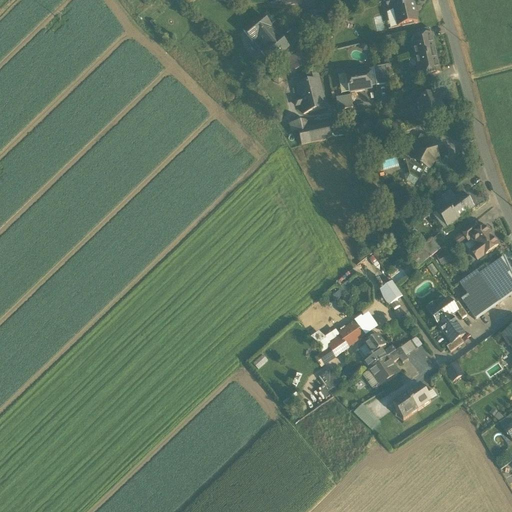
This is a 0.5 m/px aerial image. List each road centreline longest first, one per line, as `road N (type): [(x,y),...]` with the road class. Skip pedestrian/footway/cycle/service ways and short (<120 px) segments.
road 1 (residential): [(511,225),(441,0)]
road 2 (residential): [(511,316),(443,363),(400,301)]
